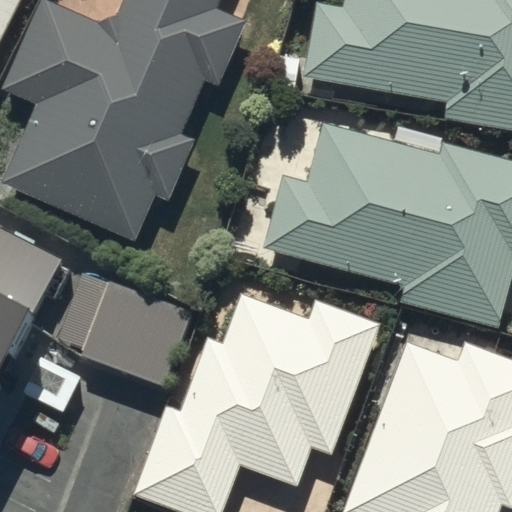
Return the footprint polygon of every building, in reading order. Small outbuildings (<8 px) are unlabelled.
[(0,0),(0,48),(23,0),(0,0)] [(137,0),(124,33),(51,4),(16,92),(50,105),(14,194),(139,244),(157,198),(173,205),(199,140),(189,136),(209,88),(222,93),(249,26),(220,15),(225,0),(137,0)] [(511,0),(355,0),(353,15),(326,10),(314,76),(455,101),(452,121),(511,131),(511,0)] [(450,158),(328,130),(316,183),(290,177),(272,255),(408,287),(404,303),(504,326),(511,292),(511,163),(452,149),(450,158)] [(0,434),(74,284),(0,247),(0,434)] [(195,326),(85,286),(61,352),(84,360),(81,369),(168,401),(195,326)] [(383,328),(320,306),(315,321),(246,297),(229,343),(203,334),(145,495),(191,511),(224,511),(242,463),(299,483),(314,443),(338,452),(383,328)] [(412,350),(351,511),(504,511),(507,504),(511,506),(511,365),(485,356),(478,374),(412,350)]
